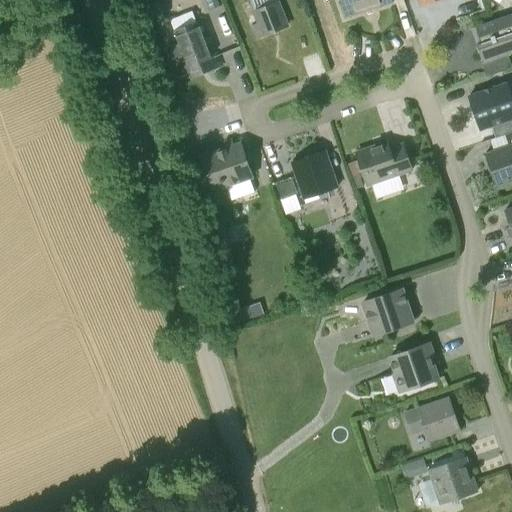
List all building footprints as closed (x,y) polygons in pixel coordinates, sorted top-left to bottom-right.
[(393,4),(392,0),(339,0),(342,11),(354,7),(356,15),(393,4)] [(258,39),(287,27),(278,4),(255,13),(260,25),(253,27),(258,39)] [(193,11),(169,21),(173,32),(171,33),(190,81),(203,77),(223,67),(218,53),(211,56),(198,23),(197,23),(193,11)] [(483,64),(511,53),(511,14),(476,28),(481,44),(477,46),(483,64)] [(481,130),(511,119),(511,96),(507,83),(469,96),(481,130)] [(390,147),(387,139),(353,151),(356,159),(362,174),(367,186),(413,170),(403,142),(390,147)] [(201,159),(212,191),(252,177),(241,145),(234,147),(231,140),(223,143),(225,150),(201,159)] [(497,189),(511,183),(511,145),(485,155),(497,189)] [(304,200),(338,188),(326,152),(292,164),(304,200)] [(356,159),(348,162),(353,178),(362,174),(356,159)] [(419,162),(422,170),(430,167),(427,159),(419,162)] [(297,200),(299,199),(293,183),(277,189),(283,205),(297,200)] [(374,336),(414,323),(403,290),(363,303),(374,336)] [(246,307),(250,319),(265,314),(260,302),(246,307)] [(400,392),(438,379),(431,359),(434,358),(429,344),(390,358),(396,373),(394,374),(400,392)] [(429,443),(460,432),(448,399),(405,414),(413,435),(425,431),(429,443)] [(440,505),(478,492),(467,458),(429,471),(440,505)] [(415,474),(411,461),(400,465),(404,478),(415,474)]
